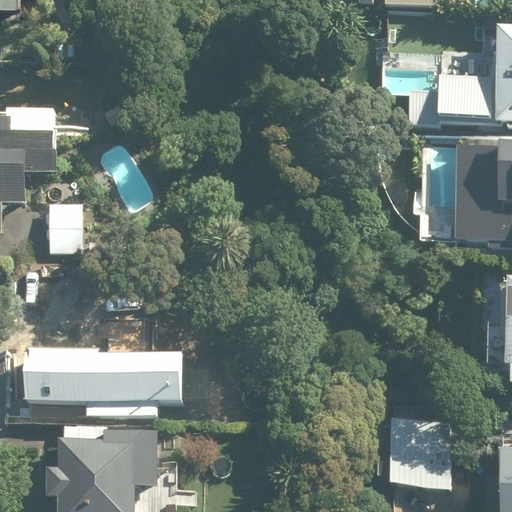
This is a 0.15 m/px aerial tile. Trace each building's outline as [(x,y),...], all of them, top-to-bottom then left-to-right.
[(63,1),(63,0),(0,0),(0,25),(24,27),(25,0),(63,1)] [(436,0),(386,0),(386,13),(436,12),(436,0)] [(511,34),(498,34),(495,126),(511,126),(511,34)] [(12,126),(0,125),(0,241),(2,242),(3,211),(26,212),(27,181),(58,182),(59,142),(12,141),(12,126)] [(484,183),(484,207),(511,209),(511,147),(504,148),(504,153),(478,153),(478,183),(484,183)] [(84,258),(84,211),(51,211),(51,258),(84,258)] [(511,238),(496,238),(495,265),(511,265),(511,238)] [(90,329),(60,328),(57,415),(152,419),(154,374),(122,373),(124,316),(117,315),(118,292),(94,291),(93,315),(90,315),(90,329)] [(437,416),(404,415),(403,432),(394,433),(392,500),(453,501),(455,433),(437,432),(437,416)] [(109,436),(109,430),(67,429),(67,447),(60,447),(59,473),(50,473),(49,500),(57,501),(56,511),(136,511),(137,492),(160,493),(162,438),(109,436)] [(511,511),(511,457),(500,458),(501,511),(511,511)]
